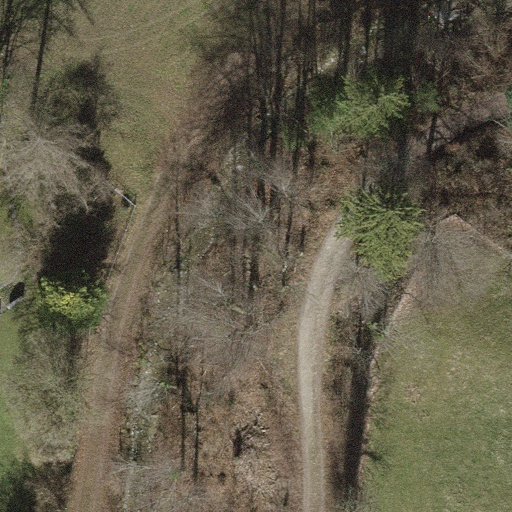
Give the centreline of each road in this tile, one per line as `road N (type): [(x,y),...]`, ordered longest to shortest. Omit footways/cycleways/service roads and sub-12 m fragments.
road 1 (track): [(73,511),(84,457),(181,182),(235,99),(355,0)]
road 2 (track): [(511,101),(451,130),(360,201),(302,328),(316,444),(313,511)]
